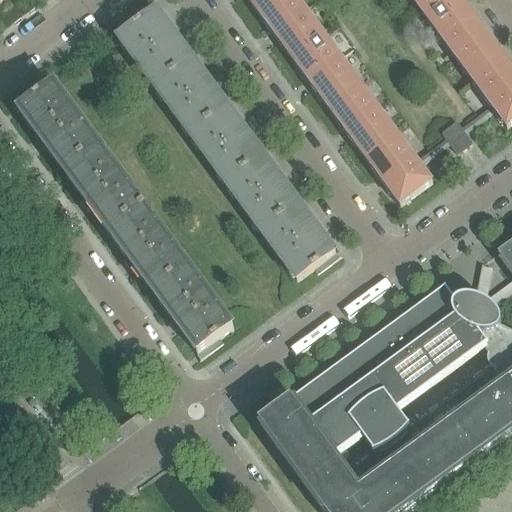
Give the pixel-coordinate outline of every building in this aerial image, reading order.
[(244,0),(257,16),(278,0),(244,0)] [(293,65),(326,41),(296,0),(278,0),(257,16),(293,65)] [(407,0),(434,36),(468,11),(460,0),(407,0)] [(171,36),(162,24),(152,11),(132,26),(135,31),(117,44),(124,54),(154,94),(193,65),(178,45),(181,42),(175,34),(171,36)] [(471,86),(505,61),(468,11),(434,36),(471,86)] [(329,114),(363,90),(326,41),(293,65),(329,114)] [(506,134),(511,129),(511,70),(505,61),(471,86),(490,112),(463,133),(458,126),(442,138),(447,144),(418,165),(397,137),(364,162),(400,210),(433,186),(422,170),(451,149),(458,159),(474,148),(466,138),(494,117),(506,134)] [(210,82),(207,84),(193,65),(154,94),(189,142),(228,113),(213,93),(216,90),(210,82)] [(102,151),(65,100),(57,89),(40,100),(37,96),(16,111),(28,129),(39,142),(35,145),(42,154),(45,151),(65,178),(102,151)] [(364,162),(397,137),(363,90),(329,114),(364,162)] [(246,130),(242,132),(228,113),(189,142),(225,190),(264,162),(249,141),(252,139),(246,130)] [(110,239),(147,211),(102,151),(65,178),(83,203),(80,205),(86,214),(89,212),(110,239)] [(281,178),(278,181),(264,162),(225,190),(261,239),(300,210),(285,189),(288,187),(281,178)] [(317,227),(314,229),(300,210),(261,239),(297,288),(315,275),(318,278),(339,263),(320,238),(323,235),(317,227)] [(159,305),(196,278),(147,211),(110,239),(128,264),(125,266),(131,275),(134,272),(159,305)] [(462,303),(461,305),(461,308),(461,310),(461,314),(446,293),(293,406),(292,405),(260,429),(320,511),(409,511),(511,437),(511,247),(498,258),(511,277),(511,336),(500,331),(503,329),(505,327),(505,325),(506,323),(506,321),(505,319),(504,316),(501,311),(498,309),(495,306),(493,304),(490,303),(486,301),(483,300),(480,299),(477,299),(476,299),(473,299),(470,299),(468,299),(466,300),(464,302),(462,303)] [(493,272),(481,270),(476,299),(477,299),(477,297),(487,299),(493,272)] [(220,344),(236,332),(196,278),(159,305),(172,324),(169,327),(175,335),(179,333),(202,365),(224,349),(220,344)] [(511,285),(490,301),(493,304),(498,309),(511,297),(511,285)]
